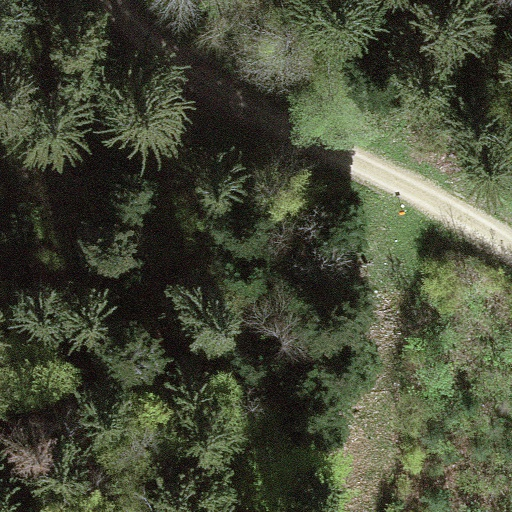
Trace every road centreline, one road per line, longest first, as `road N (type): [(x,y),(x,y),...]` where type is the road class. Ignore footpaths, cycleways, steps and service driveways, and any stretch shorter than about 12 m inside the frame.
road 1 (track): [(511,253),(218,86),(108,0)]
road 2 (track): [(41,0),(0,115)]
